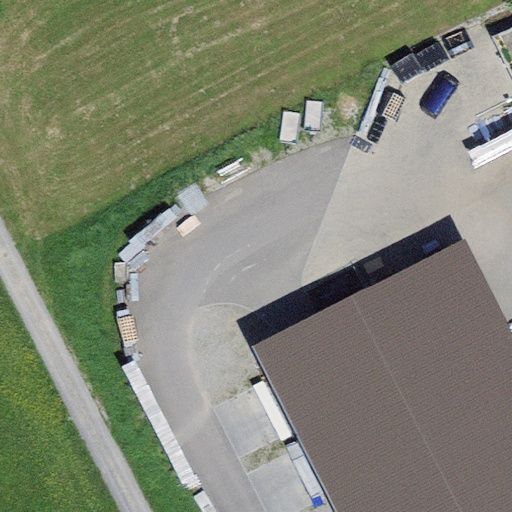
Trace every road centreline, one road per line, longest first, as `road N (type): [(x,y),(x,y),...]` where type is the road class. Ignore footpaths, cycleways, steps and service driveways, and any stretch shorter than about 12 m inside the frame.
road 1 (residential): [(274,511),(168,285),(388,157),(433,65)]
road 2 (track): [(148,511),(0,222)]
